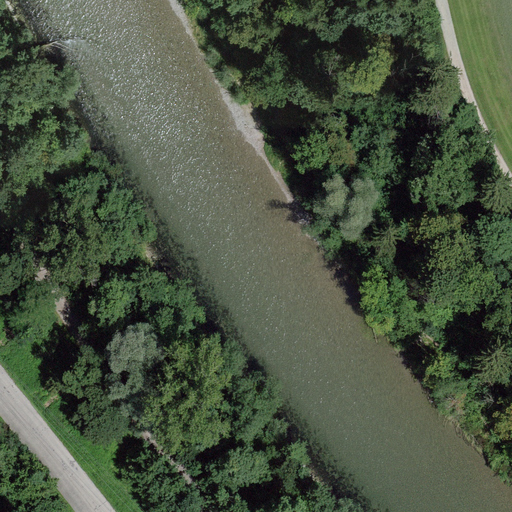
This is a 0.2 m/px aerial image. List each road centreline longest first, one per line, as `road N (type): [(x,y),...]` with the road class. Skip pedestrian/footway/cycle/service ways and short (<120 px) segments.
road 1 (track): [(208,511),(0,212)]
road 2 (track): [(441,0),(490,135),(511,171)]
road 3 (unclassified): [(97,511),(0,386)]
